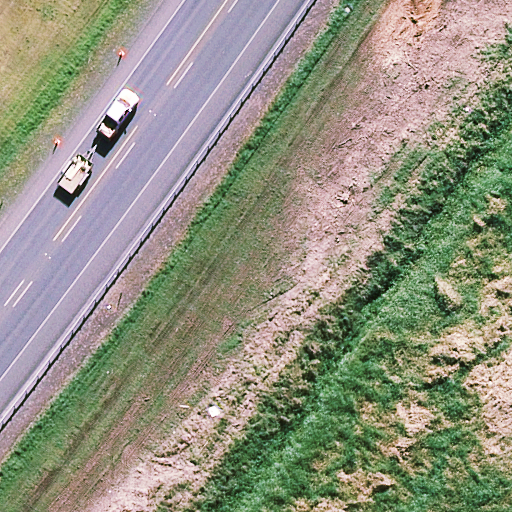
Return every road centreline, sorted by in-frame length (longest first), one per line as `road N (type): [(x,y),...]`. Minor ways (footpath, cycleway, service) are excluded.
road 1 (trunk): [(460,0),(299,284),(156,511)]
road 2 (trunk): [(299,0),(0,414)]
road 3 (trunk): [(0,290),(218,0)]
